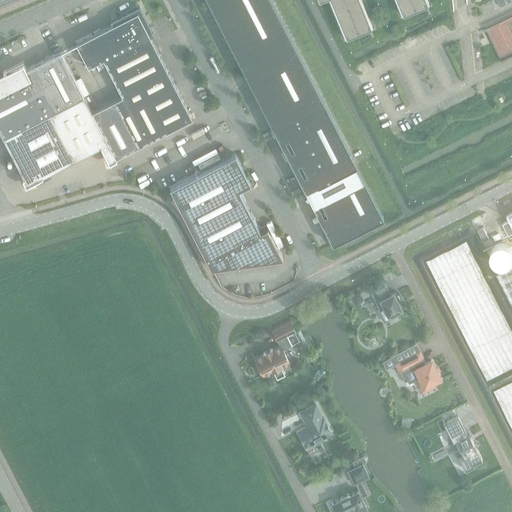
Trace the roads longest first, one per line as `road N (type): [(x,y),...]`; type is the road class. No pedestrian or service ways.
road 1 (unclassified): [(175,0),(321,280)]
road 2 (unclassified): [(11,227),(117,197),(142,201),(162,212),(207,295),(228,309)]
road 3 (residential): [(511,479),(390,244)]
road 4 (track): [(511,134),(409,187),(353,90)]
road 5 (residential): [(309,511),(222,342),(228,309)]
road 6 (unclassified): [(390,244),(511,182)]
